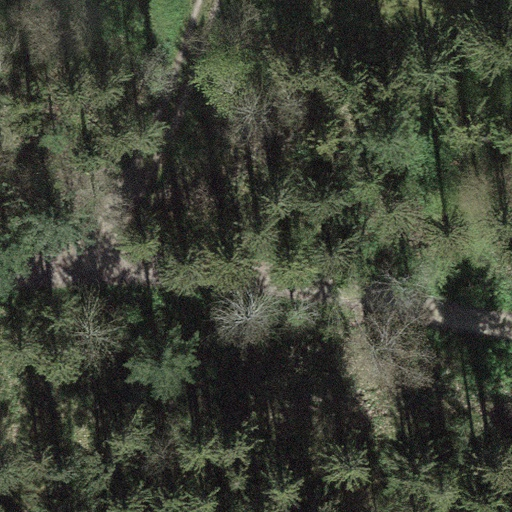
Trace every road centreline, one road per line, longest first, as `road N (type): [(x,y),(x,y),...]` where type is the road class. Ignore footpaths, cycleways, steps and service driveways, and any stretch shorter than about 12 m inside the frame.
road 1 (track): [(511,326),(287,280),(84,270),(0,278)]
road 2 (track): [(84,270),(201,0)]
